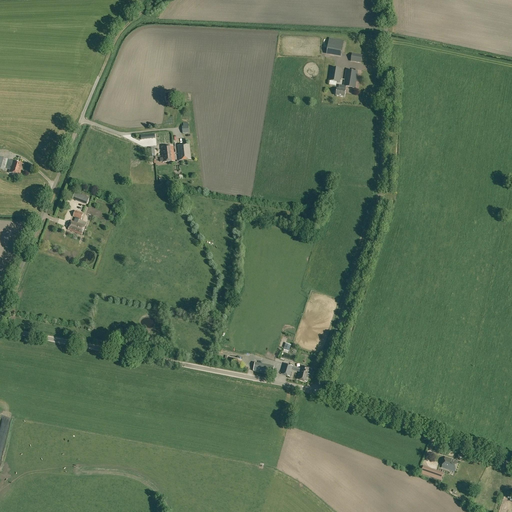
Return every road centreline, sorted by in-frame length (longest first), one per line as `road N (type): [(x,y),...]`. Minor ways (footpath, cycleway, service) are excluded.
road 1 (unclassified): [(316,394),(382,188),(387,0)]
road 2 (unclassified): [(316,394),(0,329)]
road 3 (unclassified): [(0,326),(99,77)]
road 4 (unclassified): [(511,467),(316,394)]
